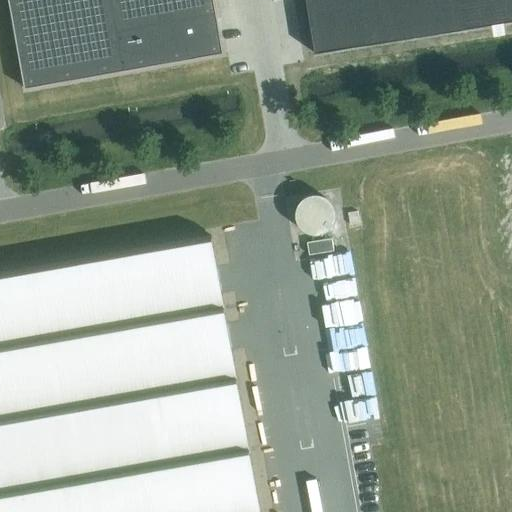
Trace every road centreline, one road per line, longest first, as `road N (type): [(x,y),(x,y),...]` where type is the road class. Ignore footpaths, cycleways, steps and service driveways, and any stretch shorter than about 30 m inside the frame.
road 1 (unclassified): [(511,118),(0,211)]
road 2 (unknown): [(257,164),(322,511)]
